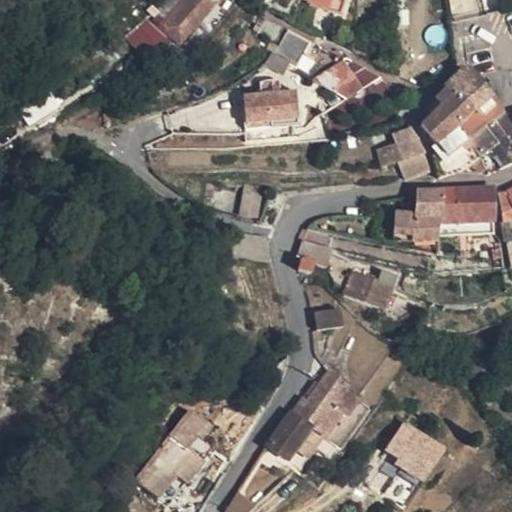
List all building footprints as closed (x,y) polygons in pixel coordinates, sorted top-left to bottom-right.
[(123,53),(140,71),(160,51),(165,56),(173,48),(181,58),(233,0),(197,0),(198,1),(162,40),(150,27),(123,53)] [(157,19),(174,0),(164,0),(151,14),(157,19)] [(301,0),(299,6),(336,21),(342,0),(301,0)] [(471,22),(465,0),(441,0),(446,28),(471,22)] [(308,53),(287,42),(272,69),(294,81),(308,53)] [(81,66),(91,80),(111,65),(101,51),(81,66)] [(71,95),(91,80),(81,66),(61,81),(71,95)] [(307,96),(339,117),(350,100),(324,69),(307,96)] [(434,114),(422,125),(412,134),(435,160),(424,169),(435,191),(454,180),(473,171),(491,157),(489,152),(480,141),(497,127),(461,83),(453,85),(437,99),(438,101),(443,107),(434,114)] [(269,113),(290,115),(291,102),(270,101),(269,113)] [(430,108),(434,114),(443,107),(438,101),(430,108)] [(55,118),(43,106),(22,126),(34,138),(55,118)] [(306,116),(290,115),(269,113),(254,112),(251,148),(304,151),(306,116)] [(505,140),(497,127),(480,141),(489,152),(505,140)] [(395,154),(408,147),(400,137),(382,146),(386,156),(381,158),(388,173),(401,168),(395,154)] [(489,152),(491,157),(500,167),(511,159),(511,153),(505,140),(489,152)] [(401,169),(416,163),(408,147),(395,154),(401,168),(401,169)] [(473,171),(480,189),(501,179),(497,170),(500,167),(491,157),(473,171)] [(388,173),(381,158),(369,165),(375,179),(388,173)] [(473,171),(454,180),(480,189),(473,171)] [(437,237),(488,236),(487,199),(435,200),(437,237)] [(435,200),(408,200),(406,224),(391,226),(392,251),(412,255),(437,255),(437,237),(435,200)] [(511,201),(501,207),(510,230),(511,229),(511,201)] [(381,252),(383,237),(368,234),(365,249),(381,252)] [(488,254),(488,249),(488,236),(437,237),(437,255),(444,255),(488,254)] [(259,272),(261,256),(260,252),(234,248),(230,266),(259,272)] [(412,255),(412,263),(437,268),(437,255),(412,255)] [(295,257),(292,271),(308,275),(320,279),(323,263),(295,257)] [(308,275),(292,271),(291,285),(301,288),(305,288),(308,275)] [(348,285),(342,308),(344,312),(353,314),(379,322),(386,296),(348,285)] [(337,323),(314,325),(314,341),(338,339),(337,323)] [(297,411),(292,414),(286,422),(314,444),(331,424),(335,427),(349,409),(336,398),(337,395),(324,384),(300,413),(297,411)] [(259,417),(269,403),(259,393),(248,407),(259,417)] [(195,447),(207,434),(184,418),(130,490),(160,511),(168,511),(208,458),(195,447)] [(314,444),(286,422),(260,455),(280,472),(298,449),(305,454),(314,444)] [(368,468),(379,476),(389,482),(384,489),(404,502),(426,469),(386,442),(368,468)] [(329,458),(316,448),(307,460),(319,469),(329,458)] [(389,482),(379,476),(376,484),(384,489),(389,482)] [(231,511),(228,502),(219,511),(231,511)]
